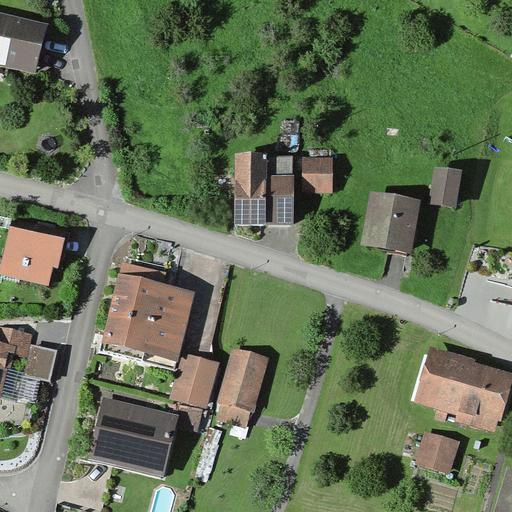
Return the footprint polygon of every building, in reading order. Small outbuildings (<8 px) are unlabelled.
[(42,28),(0,17),(0,63),(32,71),(42,28)] [(294,154),(235,154),(235,225),(294,225),(294,154)] [(303,159),(302,193),(333,194),(334,160),(303,159)] [(435,168),(428,204),(456,210),(464,173),(435,168)] [(418,204),(373,196),(364,244),(409,252),(418,204)] [(55,240),(11,231),(2,272),(46,281),(55,240)] [(191,295),(120,278),(105,342),(176,359),(191,295)] [(230,350),(217,405),(255,414),(268,359),(230,350)] [(511,377),(511,375),(433,353),(420,398),(500,421),(511,377)] [(184,355),(169,398),(203,410),(217,366),(184,355)] [(175,417),(105,401),(92,459),(162,475),(175,417)] [(423,431),(413,466),(451,477),(461,441),(423,431)] [(511,511),(511,472),(509,472),(498,511),(511,511)]
